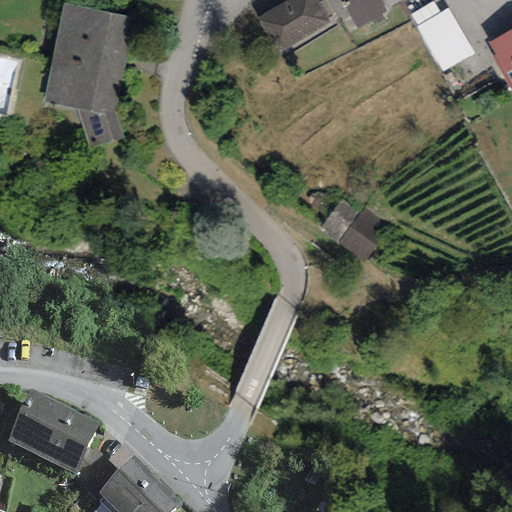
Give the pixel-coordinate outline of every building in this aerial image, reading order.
[(316,0),(288,0),(257,18),(277,53),(330,22),(316,0)] [(381,0),(339,0),(357,29),(388,11),(381,0)] [(123,137),(115,112),(134,18),(63,4),(44,101),(76,107),(89,149),(123,137)] [(450,5),(417,23),(443,69),(476,51),(450,5)] [(511,27),(492,39),(511,73),(511,27)] [(387,228),(340,198),(319,229),(366,260),(387,228)] [(76,474),(100,423),(31,391),(7,441),(76,474)] [(135,456),(98,493),(103,498),(100,501),(110,511),(171,511),(181,502),(135,456)]
